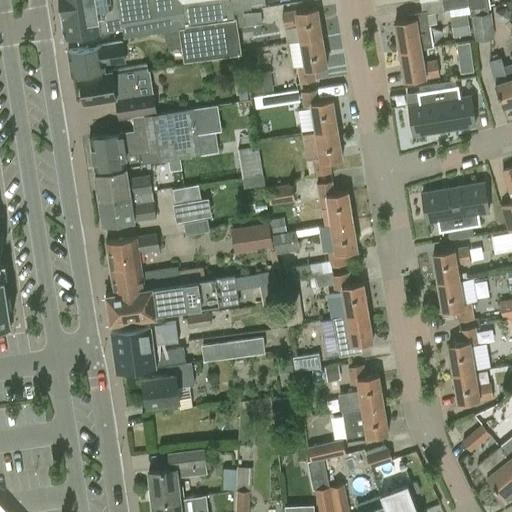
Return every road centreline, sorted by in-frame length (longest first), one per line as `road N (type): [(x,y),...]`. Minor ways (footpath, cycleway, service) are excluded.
road 1 (residential): [(465,511),(421,431),(393,273),(398,239),(376,172)]
road 2 (tertiary): [(94,352),(42,23)]
road 3 (tertiary): [(6,30),(57,357)]
road 4 (residential): [(376,172),(349,0)]
road 5 (tertiary): [(118,511),(94,352)]
road 6 (tertiary): [(57,357),(80,511)]
road 7 (residential): [(376,172),(511,142)]
